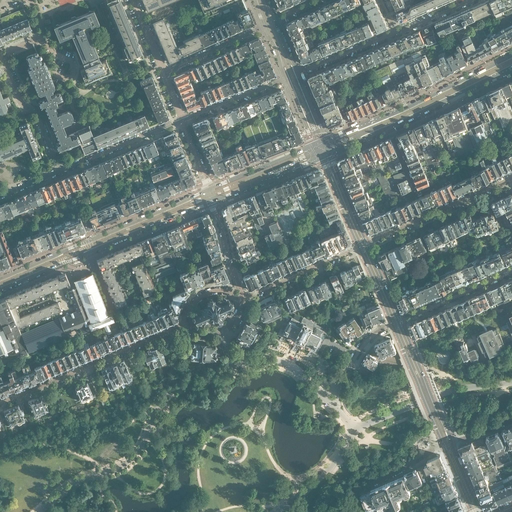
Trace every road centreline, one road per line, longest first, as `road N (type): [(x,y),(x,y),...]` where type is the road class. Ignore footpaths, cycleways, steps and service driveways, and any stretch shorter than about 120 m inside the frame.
road 1 (secondary): [(0,290),(211,202)]
road 2 (secondary): [(208,189),(0,277)]
road 3 (residential): [(60,171),(35,111),(18,100),(5,69),(10,51),(42,36),(30,0)]
road 4 (secondary): [(511,56),(324,141)]
road 5 (residential): [(185,322),(0,404)]
road 6 (residential): [(366,243),(511,178)]
road 7 (secondary): [(388,127),(511,67)]
road 8 (residential): [(60,171),(182,119)]
road 9 (tertiary): [(447,443),(401,320)]
road 10 (tertiary): [(392,324),(447,443)]
road 11 (residential): [(358,247),(241,295)]
road 12 (residential): [(511,271),(401,320)]
